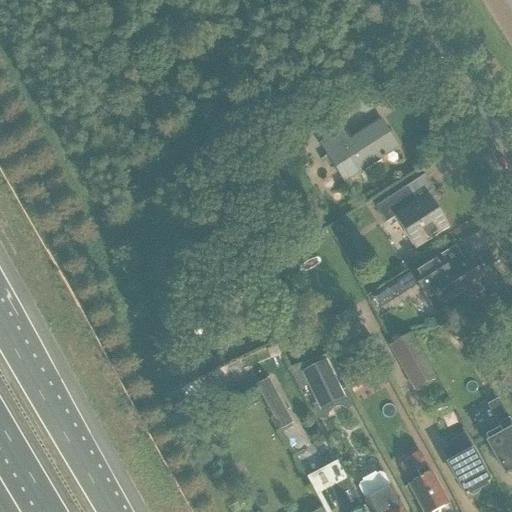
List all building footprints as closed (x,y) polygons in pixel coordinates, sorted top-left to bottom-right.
[(398,149),(380,121),(345,144),(338,134),(320,146),(345,183),(398,149)] [(400,191),(376,207),(385,222),(394,216),(416,250),(449,228),(427,194),(409,206),(409,205),(402,194),(400,191)] [(485,286),(467,257),(443,272),(436,260),(412,274),(437,314),(444,310),(451,306),(452,307),(469,296),(471,298),(483,291),(481,288),(485,286)] [(398,282),(385,290),(391,300),(404,291),(398,282)] [(283,295),(260,307),(267,321),(290,308),(283,295)] [(410,334),(389,346),(414,390),(435,378),(410,334)] [(353,393),(383,377),(370,354),(341,370),(353,393)] [(309,387),(330,376),(325,366),(304,377),(309,387)] [(330,376),(309,387),(321,409),(334,402),(336,405),(344,401),(330,376)] [(270,407),(284,399),(272,379),(259,387),(270,407)] [(498,400),(487,406),(497,426),(500,424),(509,420),(498,400)] [(282,407),(272,413),(281,429),(291,424),(282,407)] [(505,434),(489,443),(505,475),(510,473),(511,473),(511,422),(510,419),(509,420),(500,424),(505,434)] [(442,451),(448,464),(465,496),(469,494),(472,496),(479,492),(480,488),(489,484),(479,464),(483,462),(476,449),(474,450),(466,433),(451,441),(453,445),(442,451)] [(420,480),(408,486),(422,511),(438,511),(439,510),(449,505),(432,473),(430,473),(419,452),(408,457),(420,480)] [(365,502),(370,511),(407,511),(401,499),(399,500),(392,487),(390,488),(384,475),(379,474),(376,476),(375,474),(362,481),(363,482),(360,484),(358,487),(366,501),(365,502)] [(346,479),(318,495),(322,502),(327,511),(364,511),(363,510),(346,479)]
